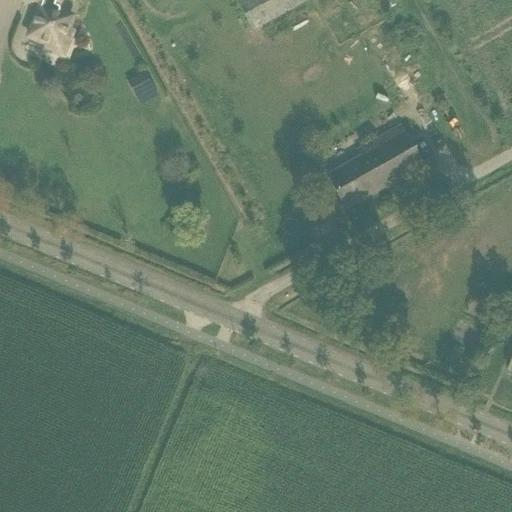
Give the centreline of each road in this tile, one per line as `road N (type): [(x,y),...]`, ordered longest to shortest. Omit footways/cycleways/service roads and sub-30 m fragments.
road 1 (unclassified): [(231,323),(249,302),(511,160)]
road 2 (tertiary): [(511,438),(231,323)]
road 3 (tertiary): [(231,323),(0,226)]
